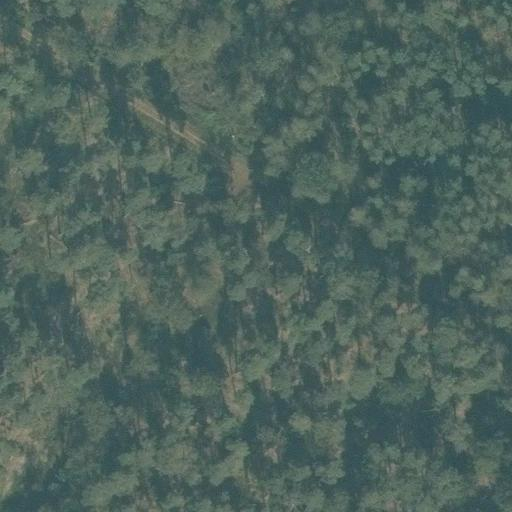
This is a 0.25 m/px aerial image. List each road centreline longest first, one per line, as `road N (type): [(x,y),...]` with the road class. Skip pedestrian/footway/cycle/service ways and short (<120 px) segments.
road 1 (track): [(9,511),(230,160)]
road 2 (track): [(511,340),(230,160)]
road 3 (track): [(230,160),(0,16)]
